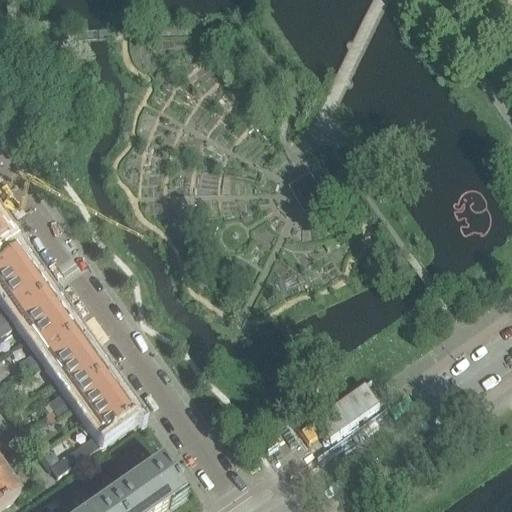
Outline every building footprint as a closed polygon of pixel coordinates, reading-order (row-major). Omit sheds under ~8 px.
[(310,179),(296,187),(311,214),(325,206),(310,179)] [(311,214),(296,187),(289,192),(304,218),(311,214)] [(0,240),(0,250),(2,249),(3,250),(9,246),(3,238),(0,240)] [(20,262),(16,256),(16,255),(10,259),(11,261),(0,268),(0,300),(0,301),(27,281),(16,265),(20,262)] [(38,296),(29,283),(27,281),(0,301),(10,315),(0,322),(0,330),(7,326),(14,320),(20,328),(29,341),(56,322),(50,313),(45,306),(49,303),(49,302),(42,293),(38,296)] [(67,337),(58,324),(56,322),(29,341),(58,382),(85,363),(74,347),(78,344),(71,334),(67,337)] [(0,342),(13,333),(7,326),(0,330),(0,342)] [(36,368),(31,361),(18,370),(23,378),(36,368)] [(95,377),(87,365),(85,363),(58,382),(87,423),(114,403),(107,394),(103,387),(107,384),(100,375),(100,374),(95,377)] [(27,383),(40,374),(36,368),(23,378),(27,383)] [(51,417),(64,408),(60,402),(47,411),(51,417)] [(125,418),(115,405),(114,403),(87,423),(102,443),(124,427),(128,432),(136,425),(129,415),(125,418)] [(69,414),(65,408),(64,408),(51,417),(45,421),(50,428),(69,414)] [(55,483),(97,453),(90,443),(48,473),(55,483)] [(7,464),(0,468),(0,511),(1,511),(17,502),(2,480),(13,472),(7,464)] [(173,491),(171,488),(158,471),(106,508),(108,511),(171,511),(184,503),(177,492),(176,493),(174,490),(173,491)]
